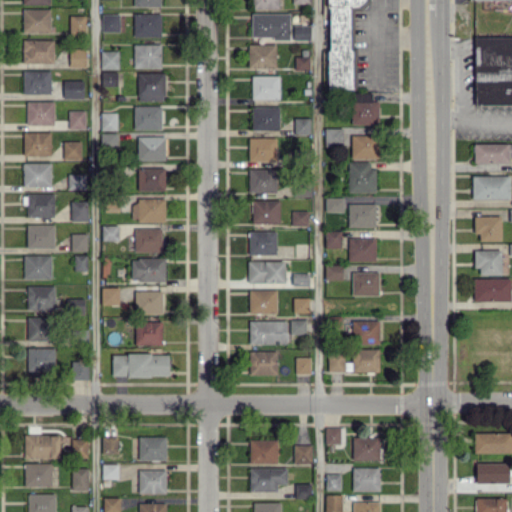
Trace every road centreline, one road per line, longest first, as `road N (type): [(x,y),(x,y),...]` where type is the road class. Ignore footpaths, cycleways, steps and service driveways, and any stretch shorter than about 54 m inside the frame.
road 1 (residential): [(203,0),(207,511)]
road 2 (residential): [(511,401),(0,402)]
road 3 (secondary): [(427,13),(431,511)]
